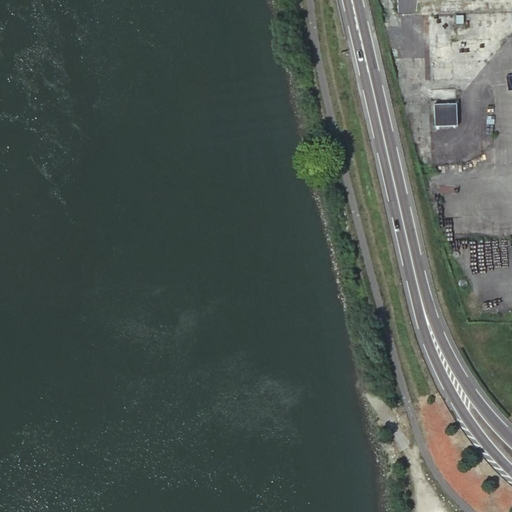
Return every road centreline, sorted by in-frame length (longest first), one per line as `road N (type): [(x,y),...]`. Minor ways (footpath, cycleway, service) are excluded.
road 1 (primary): [(423,311),(352,0)]
road 2 (primary): [(423,311),(462,409),(511,469)]
road 3 (primary): [(511,441),(477,402),(423,311)]
road 4 (track): [(422,511),(408,444),(376,401)]
